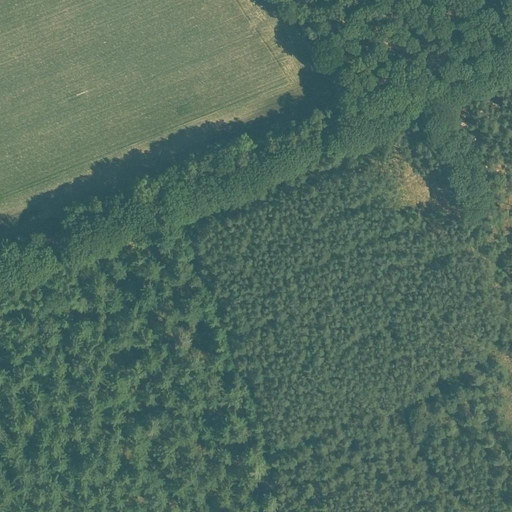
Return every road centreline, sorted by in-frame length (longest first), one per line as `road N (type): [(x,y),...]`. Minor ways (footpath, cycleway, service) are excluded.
road 1 (track): [(0,260),(511,52)]
road 2 (track): [(433,84),(511,274)]
road 3 (track): [(361,126),(287,0)]
